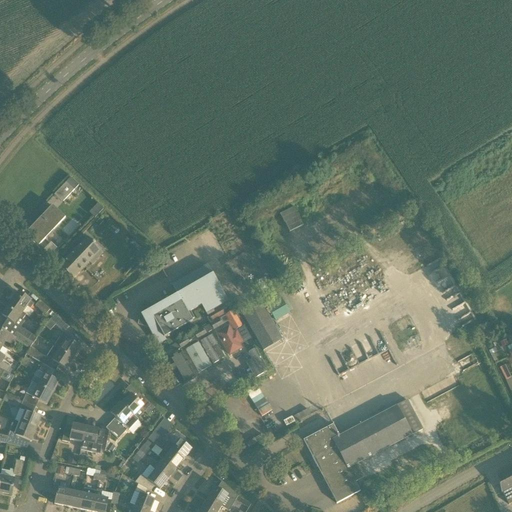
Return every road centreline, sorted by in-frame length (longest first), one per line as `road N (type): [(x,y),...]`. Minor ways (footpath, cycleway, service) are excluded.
road 1 (tertiary): [(0,138),(80,62),(165,0)]
road 2 (residential): [(211,453),(201,433),(105,344)]
